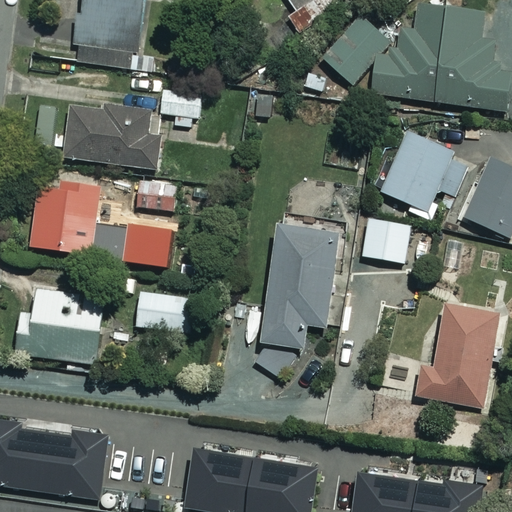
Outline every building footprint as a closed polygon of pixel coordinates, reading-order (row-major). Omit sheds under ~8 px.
[(81,0),(71,59),(130,69),(142,0),(81,0)] [(286,0),(295,11),(287,17),(300,35),(340,6),(335,0),(286,0)] [(381,34),(358,16),(319,58),(350,86),(371,64),(369,96),(508,112),(511,74),(511,70),(502,70),(505,43),(487,41),(490,15),(415,6),(412,26),(382,22),(381,34)] [(175,116),(174,126),(192,127),(192,117),(201,118),(202,94),(162,91),(160,115),(175,116)] [(149,134),(152,114),(70,103),(62,159),(200,178),(204,142),(149,134)] [(406,214),(432,224),(439,204),(433,202),(437,193),(457,200),(470,166),(450,158),(454,149),(405,130),(380,195),(409,207),(406,214)] [(511,168),(489,160),(465,220),(510,239),(511,234),(511,168)] [(96,227),(101,184),(79,181),(78,190),(37,185),(29,249),(115,260),(119,230),(96,227)] [(138,182),(137,209),(178,211),(180,184),(138,182)] [(409,226),(368,220),(362,257),(403,264),(409,226)] [(339,231),(275,223),(259,343),(265,345),(255,364),(287,381),(303,352),(306,326),(326,328),(339,231)] [(370,268),(352,267),(350,297),(368,298),(370,268)] [(105,300),(32,291),(28,329),(17,328),(13,357),(97,367),(105,300)] [(186,298),(140,293),(136,328),(182,334),(186,298)] [(414,397),(481,409),(489,366),(497,367),(500,352),(492,351),(499,315),(444,305),(432,366),(421,363),(414,397)] [(187,421),(150,416),(147,445),(183,450),(187,421)] [(114,440),(34,429),(25,494),(105,506),(114,440)] [(179,511),(182,493),(137,488),(134,511),(179,511)]
